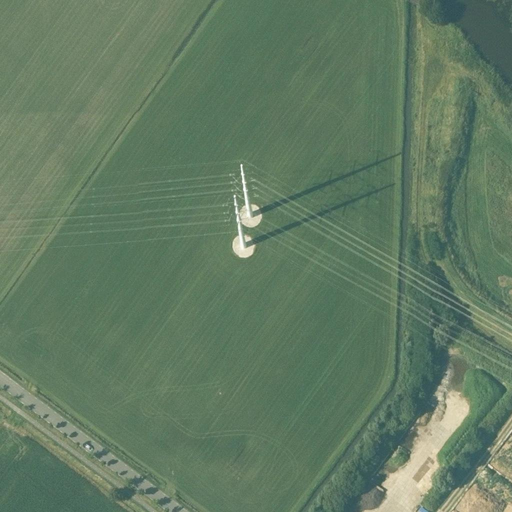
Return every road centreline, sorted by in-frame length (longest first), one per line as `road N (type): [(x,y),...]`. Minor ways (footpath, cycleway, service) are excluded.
road 1 (track): [(409,0),(422,7),(425,36),(422,254),(453,306),(511,350)]
road 2 (unclassified): [(175,511),(0,381)]
